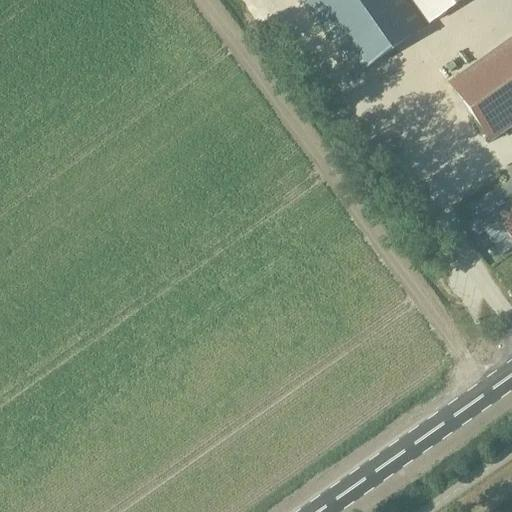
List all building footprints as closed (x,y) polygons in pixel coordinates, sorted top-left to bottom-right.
[(354,77),(425,28),(405,0),(312,0),(304,6),(354,77)] [(410,0),(428,26),(464,0),(410,0)] [(490,142),(511,126),(511,39),(448,85),(490,142)] [(511,214),(498,224),(511,243),(511,214)] [(419,242),(424,238),(419,232),(414,235),(419,242)]
